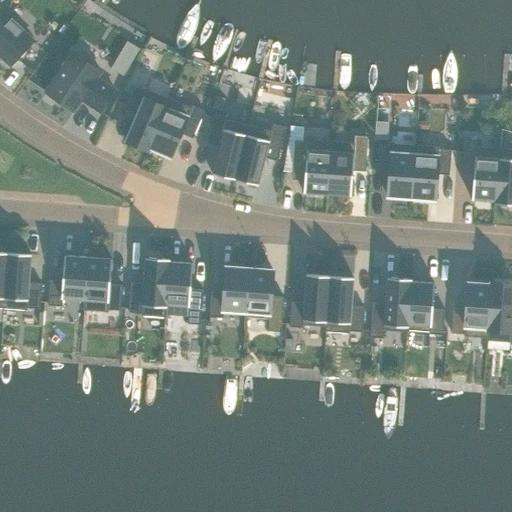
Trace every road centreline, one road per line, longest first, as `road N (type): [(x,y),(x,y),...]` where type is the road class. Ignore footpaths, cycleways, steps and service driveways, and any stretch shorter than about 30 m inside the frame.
road 1 (residential): [(162,218),(511,244)]
road 2 (residential): [(0,104),(148,190),(162,218)]
road 3 (residential): [(0,207),(162,218)]
